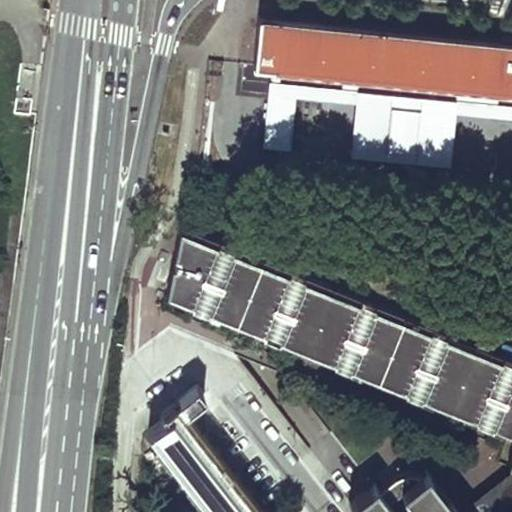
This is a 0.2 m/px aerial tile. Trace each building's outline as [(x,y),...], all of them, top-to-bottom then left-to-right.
[(511,43),(259,19),(254,64),(511,89),(511,43)] [(511,357),(189,226),(185,232),(176,228),(171,255),(175,256),(173,266),(169,266),(163,294),(193,306),(210,265),(222,270),(204,311),(262,334),(279,293),(294,299),(277,341),(333,363),(350,322),(364,328),(347,369),(405,392),(421,351),(436,357),(420,398),(476,421),(493,381),(506,386),(490,427),(511,436),(511,452),(507,466),(511,468),(511,357)] [(210,265),(193,306),(204,311),(222,270),(210,265)] [(279,293),(262,334),(277,341),(294,299),(279,293)] [(350,322),(333,363),(347,369),(364,328),(350,322)] [(421,351),(405,392),(420,398),(436,357),(421,351)] [(493,381),(476,421),(490,427),(506,386),(493,381)] [(148,432),(211,511),(251,511),(176,416),(202,396),(195,387),(173,405),(172,403),(160,411),(166,418),(148,432)] [(373,481),(346,501),(354,511),(458,511),(457,510),(424,467),(418,472),(415,470),(412,469),(407,467),(404,468),(389,477),(412,506),(404,511),(396,511),(376,485),(373,481)] [(404,511),(412,506),(389,477),(376,485),(396,511),(404,511)] [(510,511),(511,511),(511,482),(457,510),(458,511),(510,511)]
